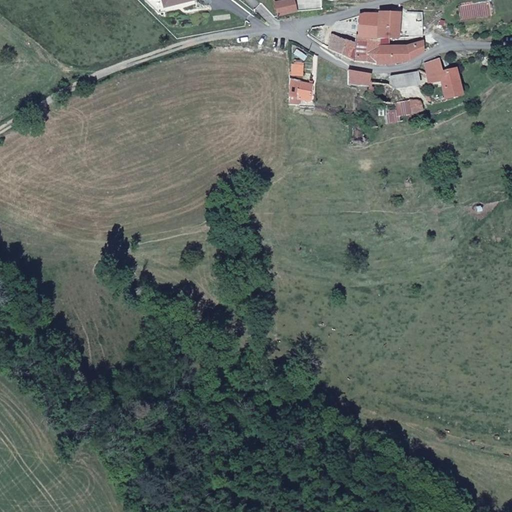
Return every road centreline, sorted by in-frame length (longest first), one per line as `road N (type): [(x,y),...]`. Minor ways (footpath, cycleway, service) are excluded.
road 1 (unclassified): [(511,48),(446,43),(419,64),(386,69),(332,58),(299,35),(311,21),(390,0)]
road 2 (track): [(299,35),(202,41),(110,72),(0,132)]
